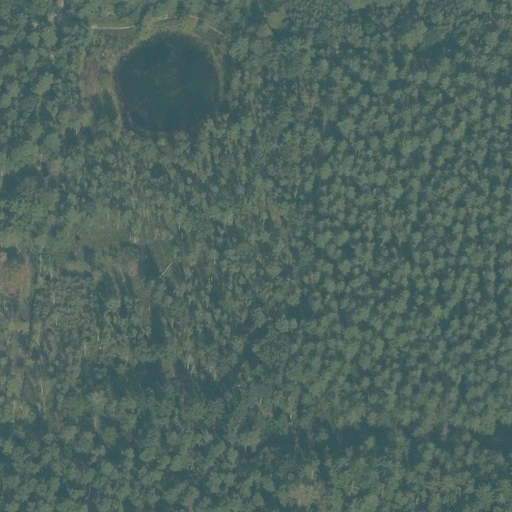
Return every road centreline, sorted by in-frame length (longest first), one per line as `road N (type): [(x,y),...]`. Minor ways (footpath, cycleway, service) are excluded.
road 1 (track): [(56,24),(1,511)]
road 2 (track): [(342,53),(328,74),(292,511)]
road 3 (track): [(56,24),(129,25),(177,14),(260,45),(342,53),(345,0)]
